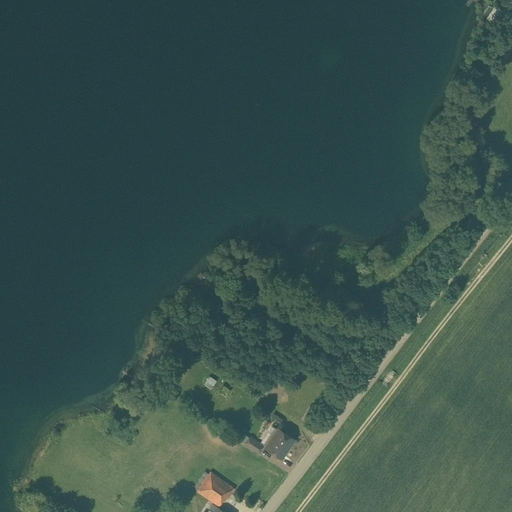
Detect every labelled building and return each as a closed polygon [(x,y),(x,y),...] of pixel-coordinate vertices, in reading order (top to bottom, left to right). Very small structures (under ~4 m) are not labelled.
[(499,22),(504,10),(494,6),(489,18),(499,22)] [(242,373),(238,379),(251,388),(255,382),(242,373)] [(216,381),(209,376),(205,383),(211,387),(216,381)] [(231,389),(224,385),(220,392),(227,396),(231,389)] [(266,447),(278,429),(272,425),(260,443),(262,445),(266,447)] [(278,429),(266,447),(281,457),(293,439),(278,429)] [(249,437),(245,443),(258,452),(262,445),(260,443),(249,437)] [(199,489),(209,474),(205,471),(195,486),(199,489)] [(234,488),(210,471),(209,474),(199,489),(197,491),(219,506),(226,495),(228,497),(234,488)] [(198,498),(194,503),(201,507),(204,502),(198,498)]
